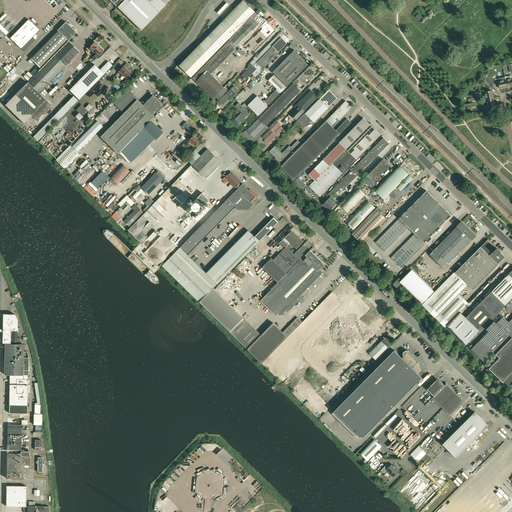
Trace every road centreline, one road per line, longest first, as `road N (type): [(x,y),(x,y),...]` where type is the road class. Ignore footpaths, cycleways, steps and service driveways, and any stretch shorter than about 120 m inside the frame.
road 1 (residential): [(511,419),(157,72)]
road 2 (unclassified): [(511,246),(259,0)]
